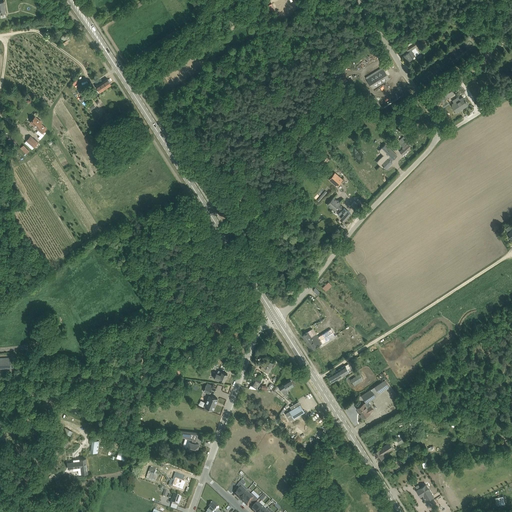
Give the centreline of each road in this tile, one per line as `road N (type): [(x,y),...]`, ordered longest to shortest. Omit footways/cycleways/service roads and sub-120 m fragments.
road 1 (primary): [(210,215),(70,0)]
road 2 (unclassified): [(276,319),(446,136)]
road 3 (track): [(511,253),(315,380)]
road 4 (primary): [(399,511),(276,319)]
road 5 (unclassified): [(203,476),(253,335),(276,319)]
road 6 (unclassified): [(446,136),(359,0)]
road 7 (primary): [(276,319),(210,215)]
